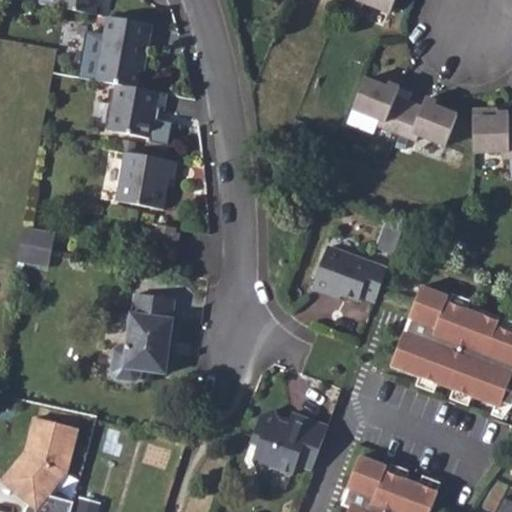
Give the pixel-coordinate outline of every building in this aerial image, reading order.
[(53,0),(52,5),(95,13),(96,0),(53,0)] [(328,0),(345,6),(369,17),(371,12),(392,21),(400,0),(328,0)] [(150,23),(106,15),(94,80),(114,83),(124,85),(134,87),(139,60),(143,60),(150,23)] [(124,85),(114,83),(106,130),(149,137),(153,119),(155,108),(157,108),(162,109),(165,92),(134,87),(124,85)] [(364,85),(352,116),(376,127),(375,131),(416,149),(418,144),(443,155),(456,124),(435,115),(435,111),(424,107),(420,116),(394,105),(398,95),(387,91),(386,94),(364,85)] [(489,120),(472,121),(473,163),(475,163),(501,162),(501,168),(511,167),(511,132),(508,133),(507,123),(494,123),(494,127),(490,127),(489,120)] [(176,161),(123,152),(115,199),(162,209),(168,177),(174,177),(176,161)] [(378,248),(394,255),(404,229),(388,221),(378,248)] [(153,222),(150,239),(173,243),(174,229),(174,225),(153,222)] [(23,228),(20,244),(50,250),(53,234),(23,228)] [(50,250),(20,244),(17,260),(47,266),(50,250)] [(314,288),(330,294),(332,290),(342,294),(360,300),(362,296),(377,302),(389,268),(330,247),(314,288)] [(449,297),(421,287),(409,319),(412,320),(408,331),(407,334),(404,333),(391,367),(420,378),(438,385),(453,391),(472,398),(495,407),(500,409),(501,404),(511,407),(511,333),(501,329),(498,328),(500,323),(472,312),(468,310),(450,303),(447,303),(449,297)] [(332,290),(330,294),(341,298),(342,294),(332,290)] [(112,370),(116,376),(134,379),(140,374),(141,368),(165,371),(169,350),(170,338),(174,317),(172,317),(175,297),(136,291),(133,311),(131,311),(127,343),(121,342),(115,347),(112,370)] [(453,295),(450,303),(468,310),(472,302),(453,295)] [(474,307),(472,312),(500,323),(502,318),(474,307)] [(511,321),(505,319),(501,329),(511,333),(511,321)] [(435,394),(438,385),(420,378),(416,387),(435,394)] [(472,398),(453,391),(450,400),(468,407),(472,398)] [(500,409),(495,407),(492,415),(503,420),(511,408),(511,407),(501,404),(500,409)] [(263,414),(255,435),(262,438),(260,445),(256,458),(262,473),(275,467),(293,474),(297,464),(313,470),(330,426),(293,412),(289,423),(281,420),(275,408),(263,414)] [(23,511),(71,511),(74,502),(51,496),(50,494),(66,473),(77,430),(35,418),(27,453),(2,481),(18,495),(21,492),(26,496),(22,499),(28,504),(25,508),(23,511)] [(255,435),(253,442),(260,445),(262,438),(255,435)] [(430,511),(438,492),(420,485),(406,480),(388,473),(385,472),(387,467),(360,457),(348,489),(350,490),(344,506),(350,509),(348,511),(430,511)] [(391,464),(388,473),(406,480),(410,471),(391,464)] [(423,476),(420,485),(438,492),(441,484),(423,476)] [(511,511),(511,487),(510,487),(497,511),(511,511)] [(74,502),(71,511),(100,511),(90,509),(93,499),(76,494),(74,502)]
